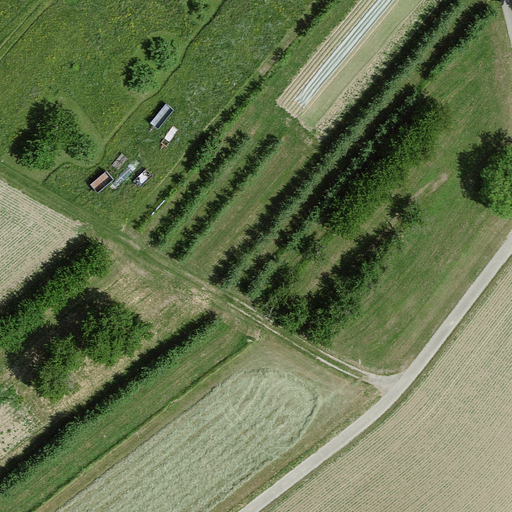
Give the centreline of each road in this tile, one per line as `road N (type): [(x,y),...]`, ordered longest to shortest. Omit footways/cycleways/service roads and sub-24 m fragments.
road 1 (track): [(396,399),(0,175)]
road 2 (track): [(251,511),(396,399),(511,245)]
